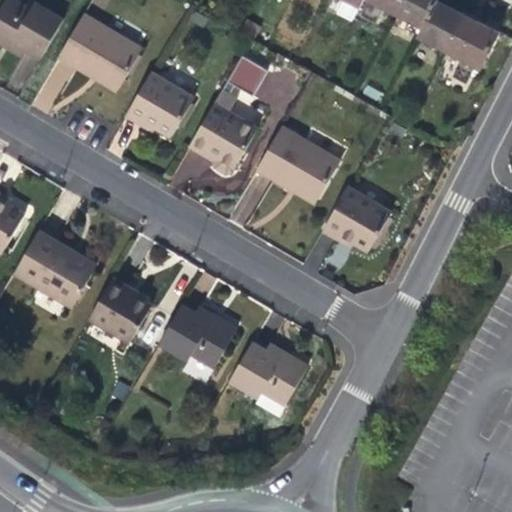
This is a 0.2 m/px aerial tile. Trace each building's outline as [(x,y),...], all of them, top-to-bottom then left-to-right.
[(41,59),(64,21),(33,3),(29,10),(12,0),(5,0),(0,9),(0,42),(3,44),(23,56),(27,51),(41,59)] [(342,0),(337,10),(353,19),(360,6),(363,0),(342,0)] [(373,0),(394,11),(399,0),(373,0)] [(399,0),(394,11),(422,25),(435,0),(399,0)] [(451,8),(435,0),(422,25),(418,35),(446,50),(465,15),(451,8)] [(483,24),(465,15),(446,50),(464,59),(462,64),(478,72),(498,32),(483,24)] [(91,69),(120,86),(142,49),(85,17),(60,58),(87,74),(91,69)] [(256,93),(265,67),(238,57),(228,83),(256,93)] [(117,92),(120,86),(91,69),(87,74),(96,79),(117,92)] [(127,115),(140,123),(142,118),(155,126),(171,136),(195,98),(151,74),(127,115)] [(187,149),(201,157),(204,151),(217,159),(214,165),(216,170),(224,175),(231,173),(233,169),(256,129),(227,113),(236,98),(222,90),(213,105),(187,149)] [(153,130),(155,126),(142,118),(140,123),(153,130)] [(289,181),(318,198),(339,162),(280,128),(256,170),(286,187),(289,181)] [(214,165),(217,159),(204,151),(201,157),(208,161),(214,165)] [(315,204),(318,198),(289,181),(286,187),(293,191),(315,204)] [(320,231),(333,239),(335,234),(348,241),(367,252),(390,212),(345,188),(320,231)] [(3,195),(0,193),(0,200),(7,205),(11,199),(3,195)] [(0,251),(23,214),(7,205),(0,200),(0,251)] [(70,307),(91,271),(63,255),(68,247),(38,230),(12,273),(70,307)] [(345,246),(348,241),(335,234),(333,239),(342,244),(345,246)] [(86,258),(68,247),(63,255),(91,271),(96,264),(86,258)] [(151,306),(135,298),(123,291),(126,285),(112,277),(87,319),(129,343),(151,306)] [(132,288),(126,285),(123,291),(135,298),(138,292),(132,288)] [(179,305),(157,344),(185,360),(189,355),(211,369),(235,330),(206,312),(197,307),(193,313),(179,305)] [(262,350),(249,342),(227,381),(254,396),(251,401),(274,415),(304,367),(281,353),(266,344),(262,350)]
